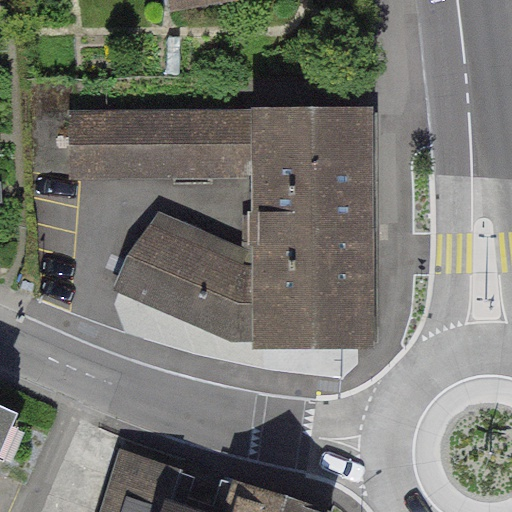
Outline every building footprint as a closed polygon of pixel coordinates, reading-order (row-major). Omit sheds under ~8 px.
[(170,0),(173,13),(253,0),(170,0)] [(233,106),(69,107),(69,173),(234,173),(233,106)] [(360,107),(242,106),(241,225),(359,226),(360,107)] [(359,226),(241,225),(241,238),(154,200),(115,288),(241,344),(358,344),(359,226)] [(0,434),(15,401),(0,394),(0,434)] [(163,511),(179,462),(120,444),(99,511),(163,511)] [(225,461),(206,511),(335,511),(339,502),(225,461)]
